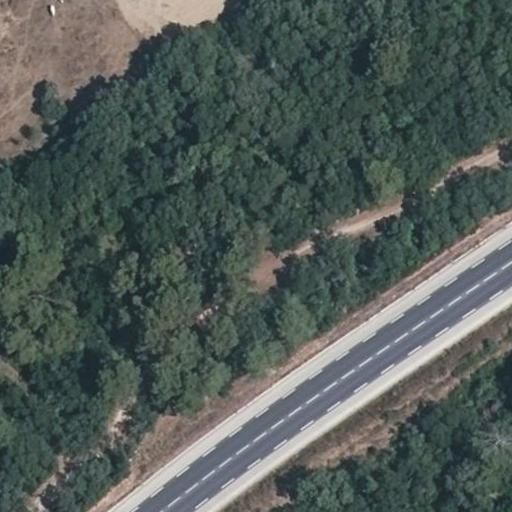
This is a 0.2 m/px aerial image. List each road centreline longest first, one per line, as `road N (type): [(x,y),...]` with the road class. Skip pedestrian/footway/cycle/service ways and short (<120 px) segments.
road 1 (track): [(511,147),(259,275),(197,333),(139,429),(42,511)]
road 2 (primary): [(165,511),(511,259)]
